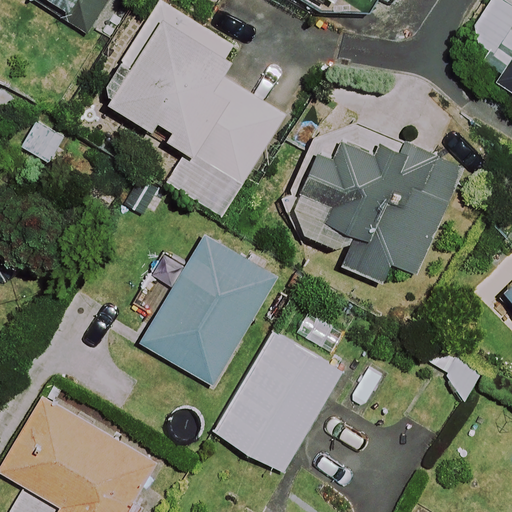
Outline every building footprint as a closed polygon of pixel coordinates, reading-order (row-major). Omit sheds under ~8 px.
[(56,0),(96,25),(112,0),(56,0)] [(239,45),(162,0),(160,0),(125,60),(133,65),(112,100),(242,178),(282,111),(222,74),(239,45)] [(511,0),(492,0),(470,35),(511,61),(500,78),(511,86),(511,0)] [(380,150),(344,137),(337,156),(322,150),(295,226),(351,247),(345,264),(394,282),(402,261),(426,270),(465,162),(387,133),(380,150)] [(266,291),(196,250),(144,339),(214,380),(266,291)] [(344,368),(274,326),(215,427),(285,468),(344,368)] [(13,511),(126,511),(159,458),(50,392),(4,468),(64,504),(60,511),(26,491),(13,511)]
